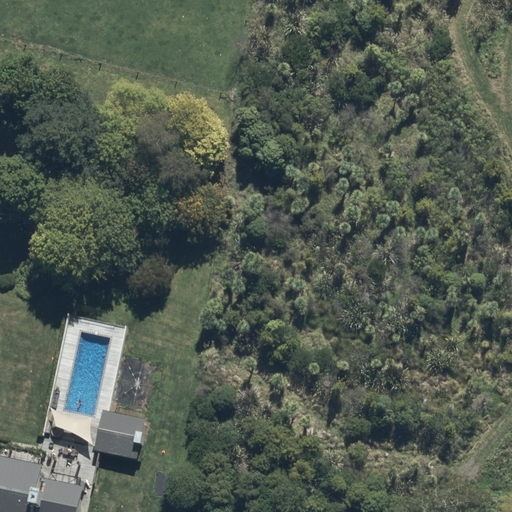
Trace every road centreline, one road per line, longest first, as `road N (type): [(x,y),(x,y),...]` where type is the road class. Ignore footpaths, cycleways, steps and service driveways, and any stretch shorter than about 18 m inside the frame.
road 1 (track): [(511,159),(462,40),(471,0)]
road 2 (track): [(430,511),(511,417)]
